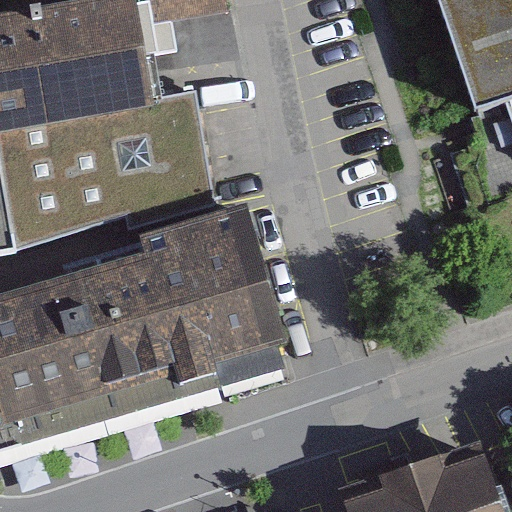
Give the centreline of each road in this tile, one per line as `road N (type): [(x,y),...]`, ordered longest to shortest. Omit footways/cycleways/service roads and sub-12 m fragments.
road 1 (residential): [(267,0),(355,416)]
road 2 (residential): [(355,416),(72,511)]
road 3 (residential): [(511,364),(355,416)]
